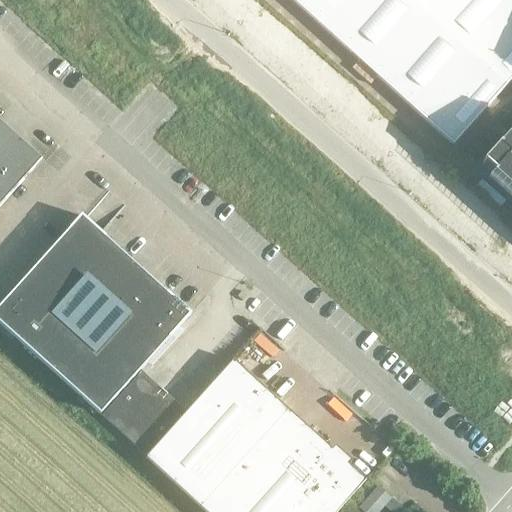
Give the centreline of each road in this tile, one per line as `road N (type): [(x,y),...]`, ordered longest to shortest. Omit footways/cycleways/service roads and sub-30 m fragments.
road 1 (unclassified): [(511,500),(103,141)]
road 2 (unclassified): [(511,302),(170,0)]
